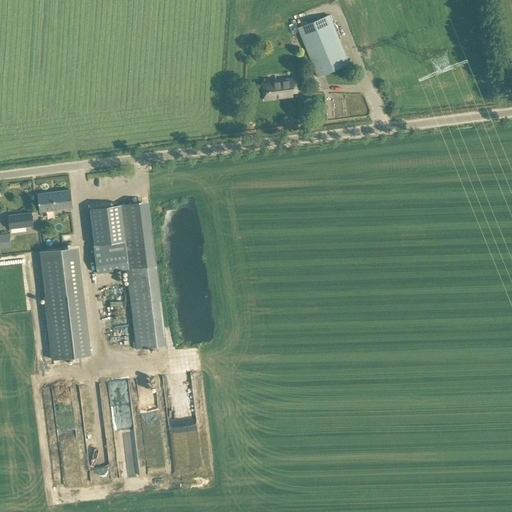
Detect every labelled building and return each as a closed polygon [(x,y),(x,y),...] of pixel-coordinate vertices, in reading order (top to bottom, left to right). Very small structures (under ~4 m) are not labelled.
[(329,14),(298,27),(317,76),(346,65),(348,70),(355,67),(351,59),(348,60),(329,14)] [(262,83),(263,90),(264,100),(293,96),(292,90),(301,89),(300,77),(279,79),(280,81),(262,83)] [(511,96),(511,81),(498,83),(500,98),(511,96)] [(38,194),(40,211),(73,207),(71,190),(38,194)] [(120,204),(90,208),(95,247),(98,273),(129,269),(139,348),(213,338),(194,195),(120,204)] [(33,225),(32,212),(8,215),(9,228),(33,225)] [(0,234),(0,248),(11,248),(10,234),(0,234)] [(74,258),(41,261),(53,359),(85,355),(74,258)]
